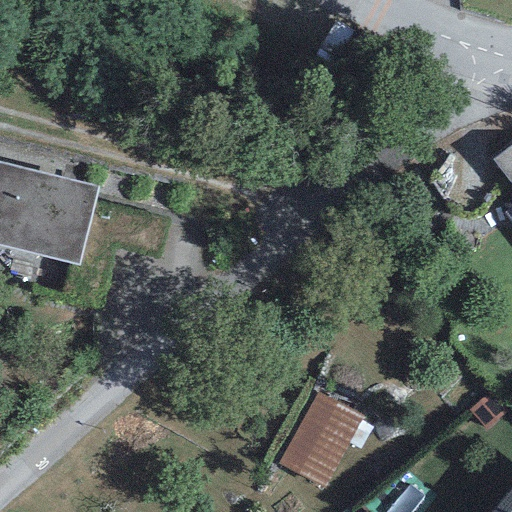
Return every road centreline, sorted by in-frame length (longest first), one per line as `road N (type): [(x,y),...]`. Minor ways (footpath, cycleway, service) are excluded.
road 1 (residential): [(0,493),(322,207),(422,135),(511,91)]
road 2 (residential): [(372,0),(511,56)]
